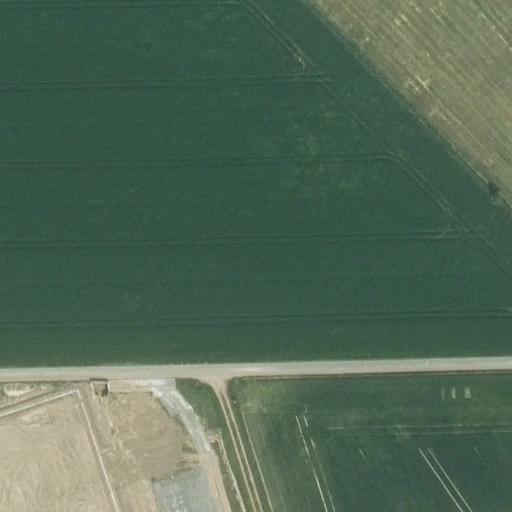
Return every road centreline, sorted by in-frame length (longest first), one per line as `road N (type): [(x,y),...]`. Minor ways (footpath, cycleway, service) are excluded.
road 1 (track): [(511,363),(0,377)]
road 2 (track): [(231,373),(230,409),(264,511)]
